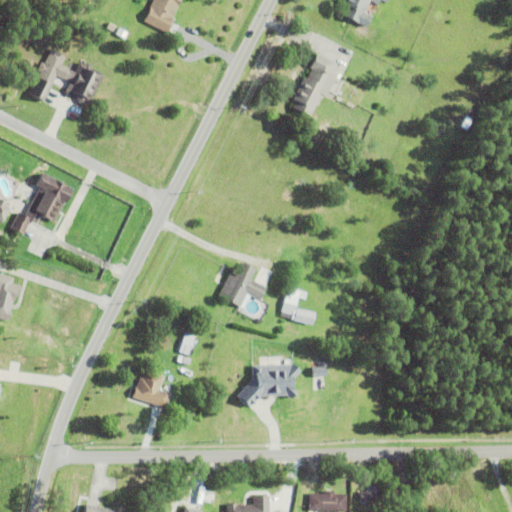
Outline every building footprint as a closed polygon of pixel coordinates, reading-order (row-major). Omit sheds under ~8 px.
[(182,0),(172,18),(175,19),(167,34),(144,22),(151,9),(150,8),(154,0),(182,0)] [(369,1),(364,12),(371,16),(365,27),(340,15),(345,6),(341,4),(343,0),(387,0),(386,3),(379,0),(377,5),(369,1)] [(80,62),(105,75),(89,105),(85,103),(83,105),(76,101),(77,99),(65,92),(70,83),(63,79),(63,80),(56,76),(51,86),(52,86),(44,103),(28,94),(36,78),(37,78),(40,72),(37,70),(41,63),(44,64),(52,49),(66,57),(62,65),(68,69),(75,73),(80,62)] [(321,96),(309,118),(291,108),(295,102),(292,100),(304,77),(306,79),(311,69),(309,68),(316,54),(336,65),(331,74),(336,77),(325,98),(321,96)] [(461,128),(467,117),(473,120),(468,131),(461,128)] [(64,204),(53,223),(41,216),(36,225),(30,221),(22,236),(10,229),(18,214),(24,217),(39,189),(35,186),(42,174),(72,190),(65,204),(64,204)] [(10,209),(2,224),(0,222),(0,199),(7,204),(5,206),(10,209)] [(239,308),(219,297),(232,271),(238,274),(243,263),(255,270),(250,280),(266,288),(259,301),(246,295),(239,308)] [(9,311),(11,312),(8,322),(0,319),(0,275),(13,279),(11,284),(21,287),(18,297),(15,296),(13,304),(11,304),(9,311)] [(280,313),(288,287),(300,291),(292,316),(280,313)] [(293,322),(296,310),(314,314),(311,326),(293,322)] [(179,353),(185,335),(199,339),(193,358),(179,353)] [(249,365),(249,398),(298,397),(298,364),(249,365)] [(312,366),(312,376),(328,377),(328,366),(312,366)] [(136,388),(137,388),(140,377),(143,378),(145,371),(165,377),(160,391),(172,395),(167,410),(132,398),(136,388)] [(401,491),(401,501),(360,502),(359,493),(366,493),(366,487),(379,486),(379,492),(401,491)] [(346,496),(345,511),(308,511),(309,494),(324,495),(325,492),(333,492),(333,496),(346,496)] [(270,511),(270,496),(254,496),(254,504),(228,504),(227,511),(270,511)] [(120,511),(88,503),(85,511),(120,511)]
